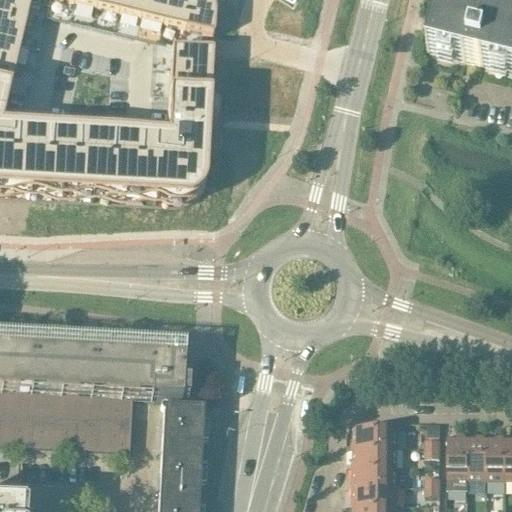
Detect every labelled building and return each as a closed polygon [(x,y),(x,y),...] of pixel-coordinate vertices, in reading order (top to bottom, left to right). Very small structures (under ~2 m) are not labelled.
[(0,0),(0,1),(29,8),(31,0),(0,0)] [(49,0),(48,5),(72,11),(74,0),(49,0)] [(74,0),(72,11),(94,16),(97,0),(74,0)] [(97,0),(94,16),(116,21),(121,0),(97,0)] [(121,0),(116,21),(138,27),(144,0),(121,0)] [(144,0),(138,27),(161,32),(168,0),(144,0)] [(168,0),(161,32),(183,37),(191,0),(168,0)] [(191,0),(183,37),(212,44),(213,34),(213,21),(212,13),(208,6),(202,0),(191,0)] [(511,0),(443,0),(441,11),(437,10),(426,55),(511,76),(511,0)] [(0,24),(24,31),(29,8),(0,1),(0,24)] [(0,48),(19,53),(24,31),(0,24),(0,48)] [(0,71),(14,75),(19,53),(0,48),(0,71)] [(170,54),(168,78),(210,80),(211,56),(179,55),(170,54)] [(0,95),(5,96),(9,97),(14,75),(0,71),(0,95)] [(168,78),(167,101),(209,103),(210,80),(168,78)] [(0,200),(178,211),(186,210),(193,207),(198,202),(202,195),(204,188),(207,137),(209,103),(167,101),(165,144),(0,135),(0,115),(5,96),(0,95),(0,200)] [(180,407),(183,354),(0,344),(0,452),(128,459),(131,404),(180,407)] [(197,511),(203,415),(163,413),(157,511),(197,511)] [(438,427),(427,427),(427,440),(438,440),(438,427)] [(396,453),(396,433),(353,433),(353,453),(396,453)] [(467,495),(467,485),(467,442),(447,442),(447,495),(467,495)] [(486,485),(487,442),(467,442),(467,485),(486,485)] [(506,486),(506,442),(487,442),(486,485),(506,486)] [(439,454),(440,445),(425,444),(425,454),(439,454)] [(396,473),(396,453),(353,453),(353,472),(396,473)] [(439,463),(439,454),(425,454),(425,463),(439,463)] [(396,492),(396,473),(353,472),(353,491),(396,492)] [(439,492),(439,483),(425,483),(425,492),(439,492)] [(396,511),(396,492),(353,491),(352,510),(396,511)] [(439,501),(439,492),(425,492),(425,501),(439,501)]
